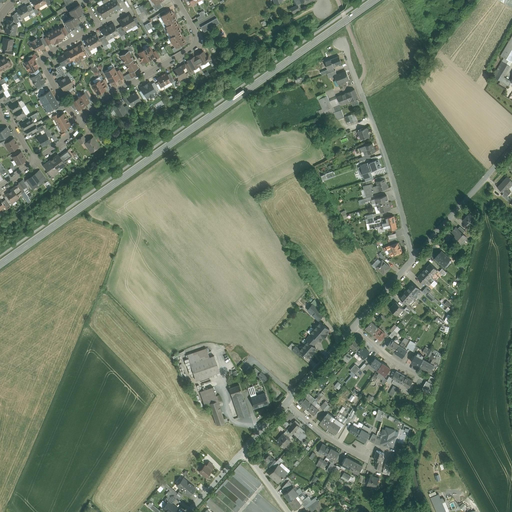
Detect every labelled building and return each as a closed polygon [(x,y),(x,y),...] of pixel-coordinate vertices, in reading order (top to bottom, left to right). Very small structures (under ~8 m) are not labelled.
[(31,0),(36,8),(36,9),(37,8),(46,3),(44,0),(31,0)] [(108,0),(109,1),(115,11),(121,8),(118,3),(116,0),(108,0)] [(109,1),(104,4),(109,14),(115,11),(109,1)] [(100,7),(97,8),(100,13),(103,18),(109,14),(104,4),(100,7)] [(73,17),(76,16),(84,12),(80,5),(75,8),(69,11),(73,17)] [(297,5),(290,8),(293,13),(299,10),(297,5)] [(26,6),(17,11),(18,12),(21,18),(22,18),(24,17),(26,21),(30,18),(28,15),(31,13),(30,12),(27,6),(26,6)] [(166,13),(161,15),(162,16),(164,21),(175,14),(174,13),(173,14),(171,10),(166,13)] [(205,16),(202,11),(199,13),(200,15),(197,17),(198,20),(205,16)] [(131,14),(128,16),(127,15),(125,17),(131,27),(136,24),(133,19),(131,14)] [(175,14),(164,21),(167,26),(175,21),(176,21),(177,20),(175,17),(176,16),(175,14)] [(17,23),(13,17),(12,15),(7,20),(5,32),(15,34),(17,24),(16,24),(17,23)] [(76,16),(73,17),(65,22),(68,27),(69,28),(80,22),(76,16)] [(131,27),(125,17),(122,18),(122,19),(119,21),(122,25),(125,31),(126,30),(131,27)] [(216,18),(211,21),(214,26),(219,23),(216,18)] [(175,21),(167,26),(166,26),(169,31),(180,25),(179,24),(177,24),(176,21),(175,21)] [(209,22),(201,27),(204,32),(212,28),(209,22)] [(114,23),(108,27),(113,36),(119,33),(117,29),(114,23)] [(180,25),(169,31),(172,36),(179,32),(180,32),(181,31),(179,28),(181,27),(180,25)] [(60,29),(59,27),(53,31),(59,41),(61,40),(60,39),(65,36),(64,35),(60,29)] [(108,27),(101,30),(104,36),(107,40),(113,36),(108,27)] [(53,31),(47,34),(51,43),(52,43),(57,41),(57,42),(59,41),(53,31)] [(179,32),(172,36),(170,37),(173,42),(184,36),(183,35),(181,35),(180,32),(179,32)] [(99,39),(97,34),(96,34),(95,34),(93,35),(93,36),(91,37),(98,50),(96,47),(102,43),(99,39)] [(184,36),(173,42),(175,47),(176,48),(180,45),(185,42),(183,39),(185,38),(184,36)] [(511,36),(501,55),(504,58),(511,62),(511,61),(511,36)] [(91,37),(88,39),(88,38),(85,40),(84,41),(87,46),(90,50),(96,47),(98,50),(91,37)] [(13,40),(4,38),(2,48),(11,50),(13,40)] [(36,39),(31,42),(32,43),(32,44),(29,45),(31,49),(34,47),(35,49),(37,48),(38,50),(41,49),(41,50),(45,48),(44,47),(40,39),(40,38),(37,40),(36,39)] [(80,45),(77,47),(77,46),(74,48),(75,48),(74,49),(79,59),(83,57),(82,56),(85,54),(84,52),(80,45)] [(149,46),(144,50),(149,59),(154,56),(155,56),(153,52),(149,46)] [(79,59),(74,49),(72,50),(72,49),(70,50),(70,51),(68,52),(69,55),(72,59),(73,61),(75,60),(76,61),(79,59)] [(125,52),(120,56),(122,60),(131,55),(129,51),(129,50),(125,52)] [(149,59),(144,50),(138,53),(140,56),(143,60),(144,62),(149,59)] [(65,52),(57,57),(59,59),(59,60),(60,63),(61,63),(63,66),(70,61),(67,56),(65,52)] [(203,52),(196,55),(197,56),(195,57),(199,65),(201,64),(202,64),(208,61),(206,56),(203,52)] [(131,55),(122,60),(125,64),(134,59),(131,55)] [(339,56),(331,59),(333,63),(326,66),(328,69),(328,70),(333,68),(339,65),(338,65),(342,63),(339,56)] [(4,57),(0,59),(0,70),(7,67),(9,67),(11,66),(12,64),(10,61),(8,60),(6,58),(4,57)] [(30,59),(25,62),(31,72),(32,74),(35,72),(35,73),(38,71),(37,69),(36,65),(37,64),(35,62),(35,61),(34,59),(33,57),(30,59)] [(194,57),(187,61),(188,62),(192,70),(193,69),(199,66),(199,65),(195,57),(194,58),(194,57)] [(134,59),(125,64),(127,68),(136,63),(134,59)] [(502,61),(493,76),(501,81),(503,77),(510,65),(502,61)] [(136,63),(127,68),(130,73),(135,70),(139,68),(136,63)] [(183,66),(175,70),(175,72),(179,79),(180,80),(183,78),(183,77),(183,76),(187,74),(183,66)] [(113,68),(105,73),(111,83),(119,78),(119,77),(116,72),(113,68)] [(123,77),(119,70),(116,72),(119,77),(121,79),(124,77),(123,77)] [(135,70),(130,73),(129,73),(129,74),(132,78),(138,75),(135,70)] [(334,70),(327,73),(329,78),(332,77),(333,79),(336,78),(335,75),(337,75),(335,70),(334,70)] [(38,71),(35,73),(35,72),(32,74),(28,76),(32,74),(33,76),(31,77),(37,86),(44,82),(45,82),(43,79),(43,78),(42,76),(41,76),(39,73),(38,71)] [(337,75),(335,75),(336,78),(338,84),(349,80),(346,71),(337,75)] [(166,73),(157,79),(159,83),(158,83),(161,88),(163,87),(163,86),(170,82),(171,81),(167,75),(166,73)] [(65,75),(61,77),(62,79),(58,81),(60,83),(61,86),(71,80),(69,78),(68,79),(65,75)] [(511,81),(503,77),(501,81),(509,85),(511,82),(511,81)] [(71,80),(61,86),(63,89),(64,91),(66,90),(72,87),(71,84),(72,83),(71,80)] [(100,80),(92,85),(94,88),(94,89),(95,91),(96,91),(98,94),(105,90),(105,89),(100,81),(100,80)] [(150,82),(147,84),(144,86),(141,88),(147,98),(149,97),(150,98),(154,96),(153,94),(156,93),(155,91),(151,84),(150,82)] [(38,89),(34,91),(38,98),(39,97),(46,93),(42,87),(38,89)] [(355,89),(347,92),(337,96),(341,105),(351,101),(358,98),(355,89)] [(46,93),(39,97),(43,104),(48,101),(54,98),(50,90),(46,93)] [(88,100),(84,93),(78,97),(84,107),(83,106),(89,102),(88,100)] [(136,93),(129,97),(128,98),(131,103),(132,106),(138,103),(139,105),(141,103),(140,101),(141,101),(136,93)] [(327,95),(321,98),(319,100),(323,109),(324,110),(332,107),(327,95)] [(127,98),(126,96),(123,98),(127,105),(131,103),(128,98),(127,98)] [(78,98),(72,101),(77,108),(78,110),(84,107),(78,97),(78,98)] [(48,101),(43,104),(47,111),(54,107),(58,105),(54,98),(48,101)] [(18,101),(13,104),(12,103),(9,105),(13,112),(22,107),(18,101)] [(122,104),(113,109),(114,109),(110,112),(112,115),(116,113),(118,117),(127,113),(127,112),(124,107),(122,104)] [(22,107),(13,112),(17,120),(21,118),(26,115),(22,107)] [(54,107),(47,111),(46,112),(50,118),(52,117),(57,113),(54,107)] [(341,109),(334,112),(335,116),(336,119),(344,117),(341,109)] [(61,115),(55,118),(55,119),(58,124),(55,125),(55,126),(67,119),(63,113),(61,115)] [(354,113),(345,117),(347,122),(350,121),(351,123),(353,122),(354,123),(356,122),(356,121),(357,120),(354,113)] [(30,120),(21,125),(23,128),(23,129),(23,130),(35,124),(33,120),(32,119),(30,120)] [(67,119),(55,126),(58,124),(62,131),(66,129),(67,129),(66,128),(70,125),(67,119)] [(35,124),(23,130),(24,132),(25,131),(27,135),(35,131),(38,129),(37,128),(35,124)] [(42,125),(37,128),(38,129),(35,131),(37,133),(43,130),(44,129),(42,125)] [(7,127),(0,130),(0,139),(10,133),(7,127)] [(51,135),(47,127),(44,129),(43,130),(45,133),(46,133),(48,137),(51,135)] [(367,128),(363,129),(363,128),(358,129),(360,134),(360,135),(361,139),(369,136),(368,132),(369,132),(367,128)] [(45,133),(38,138),(43,146),(50,142),(48,137),(46,133),(45,133)] [(83,136),(77,139),(81,144),(86,140),(83,136)] [(93,137),(85,143),(91,152),(99,146),(93,137)] [(9,138),(1,142),(3,146),(6,144),(5,143),(10,140),(9,138)] [(10,140),(5,143),(6,144),(10,152),(14,149),(15,150),(16,149),(16,148),(18,147),(13,139),(10,140)] [(372,143),(360,148),(361,152),(363,151),(365,155),(369,153),(375,151),(372,143)] [(59,156),(58,155),(53,158),(51,160),(50,160),(59,172),(57,170),(67,163),(66,161),(72,157),(67,150),(59,156)] [(14,156),(13,157),(17,165),(19,164),(21,166),(25,163),(24,161),(26,160),(21,152),(19,153),(14,156)] [(364,160),(363,160),(365,164),(360,165),(364,176),(366,175),(372,173),(371,171),(373,171),(373,170),(381,167),(378,159),(371,161),(370,158),(364,160)] [(50,160),(44,165),(48,171),(51,175),(53,177),(59,172),(50,160)] [(40,170),(27,180),(33,188),(43,180),(42,178),(44,176),(40,170)] [(6,171),(2,174),(5,179),(10,175),(6,171)] [(511,180),(507,177),(498,187),(504,193),(507,196),(507,195),(511,192),(508,189),(511,183),(511,180)] [(384,179),(377,181),(378,185),(379,189),(380,190),(387,188),(384,179)] [(27,186),(23,180),(19,183),(19,184),(23,189),(27,186)] [(23,189),(19,184),(15,186),(18,191),(19,191),(21,193),(24,191),(23,189)] [(372,184),(363,186),(366,194),(372,193),(377,192),(376,190),(379,189),(378,185),(373,187),(372,184)] [(15,186),(10,190),(11,191),(6,195),(12,202),(19,197),(18,196),(21,193),(19,191),(18,191),(15,186)] [(511,199),(507,195),(507,196),(504,193),(502,195),(509,202),(511,199)] [(387,195),(376,198),(378,205),(389,202),(387,195)] [(10,206),(6,199),(5,200),(5,199),(2,201),(5,206),(7,209),(10,206)] [(378,205),(374,206),(377,213),(381,212),(391,209),(389,202),(378,205)] [(470,212),(462,221),(465,223),(468,226),(469,226),(476,218),(470,212)] [(375,221),(368,223),(370,229),(378,227),(387,225),(396,223),(394,215),(386,217),(387,222),(383,223),(383,221),(381,221),(381,218),(374,220),(375,221)] [(470,235),(460,226),(458,229),(467,236),(466,237),(468,238),(470,235)] [(458,229),(456,227),(452,231),(455,233),(454,233),(456,235),(452,238),(453,239),(452,240),(455,242),(455,241),(459,244),(466,237),(467,236),(458,229)] [(398,242),(390,245),(391,248),(393,252),(394,254),(402,251),(398,242)] [(441,251),(435,258),(444,266),(450,259),(441,251)] [(390,267),(382,259),(376,266),(378,269),(379,269),(384,274),(390,267)] [(458,261),(455,265),(463,272),(464,267),(458,261)] [(437,269),(430,263),(424,270),(431,277),(437,269)] [(424,270),(417,278),(424,284),(425,282),(429,285),(434,280),(431,277),(424,270)] [(413,283),(407,290),(414,297),(416,298),(418,296),(418,295),(417,294),(421,289),(419,288),(413,283)] [(429,293),(424,288),(422,291),(429,298),(432,300),(434,297),(429,293)] [(407,290),(400,297),(408,304),(414,297),(407,290)] [(396,302),(390,308),(397,315),(403,308),(396,302)] [(313,304),(308,310),(313,314),(318,309),(317,308),(313,304)] [(313,314),(313,315),(318,320),(323,314),(320,309),(319,310),(318,309),(313,314)] [(371,321),(366,327),(373,334),(378,327),(371,321)] [(320,322),(317,325),(316,325),(313,329),(313,330),(311,333),(312,333),(318,339),(320,341),(323,338),(327,334),(326,333),(330,330),(320,322)] [(441,324),(439,329),(446,332),(448,328),(441,324)] [(385,334),(378,327),(373,334),(380,340),(385,334)] [(394,329),(389,335),(392,338),(397,332),(394,329)] [(318,339),(312,333),(306,340),(308,341),(313,345),(318,339)] [(394,341),(392,339),(387,346),(395,351),(402,341),(396,337),(394,341)] [(355,339),(350,345),(357,352),(362,346),(355,339)] [(402,341),(395,351),(403,357),(407,350),(403,347),(407,342),(406,342),(403,340),(402,341)] [(304,343),(302,346),(302,347),(300,350),(302,352),(308,357),(311,354),(311,355),(314,352),(314,351),(316,348),(313,345),(308,341),(306,343),(304,343)] [(300,350),(296,346),(293,349),(299,355),(302,352),(300,350)] [(369,352),(362,346),(357,352),(364,358),(369,352)] [(205,348),(187,354),(195,380),(219,372),(213,355),(209,357),(205,348)] [(417,355),(415,354),(411,361),(419,366),(423,359),(422,358),(423,355),(418,353),(417,355)] [(430,356),(428,361),(424,359),(419,366),(430,372),(432,368),(435,362),(438,357),(435,355),(435,354),(432,353),(430,356)] [(382,363),(375,357),(370,364),(378,369),(382,363)] [(390,368),(382,363),(378,369),(380,371),(377,375),(382,379),(385,375),(390,368)] [(355,364),(350,370),(355,374),(360,368),(355,364)] [(250,372),(264,380),(267,375),(253,367),(250,372)] [(405,376),(396,371),(392,378),(393,378),(394,379),(392,382),(399,386),(399,385),(400,383),(405,376)] [(413,380),(405,376),(400,383),(399,385),(407,389),(408,387),(409,388),(413,380)] [(337,381),(333,385),(337,390),(342,385),(337,381)] [(238,385),(229,388),(233,400),(243,397),(241,393),(238,385)] [(212,387),(204,390),(209,403),(217,400),(215,396),(212,387)] [(204,390),(199,391),(204,405),(209,404),(209,403),(204,390)] [(265,392),(251,397),(254,408),(268,404),(265,392)] [(305,396),(299,402),(306,409),(312,403),(314,400),(308,393),(305,396)] [(243,397),(233,400),(239,417),(249,414),(243,397)] [(217,400),(209,403),(209,404),(216,425),(225,422),(218,403),(217,400)] [(319,409),(312,403),(306,409),(313,415),(319,409)] [(377,409),(374,418),(381,420),(384,411),(377,409)] [(325,415),(320,422),(328,427),(335,417),(328,412),(326,415),(325,415)] [(345,418),(338,413),(336,416),(335,417),(328,427),(336,433),(341,425),(343,426),(344,423),(343,422),(344,420),(345,418)] [(296,420),(288,429),(293,434),(300,426),(299,425),(300,424),(296,420)] [(358,425),(354,423),(349,431),(357,436),(361,429),(357,426),(358,425)] [(384,435),(383,437),(382,443),(393,447),(396,437),(394,436),(393,435),(395,430),(386,427),(385,430),(383,430),(382,434),(384,435)] [(366,431),(361,429),(357,436),(366,441),(370,434),(369,433),(370,432),(367,430),(366,431)] [(284,433),(277,440),(284,447),(290,439),(289,438),(284,433)] [(377,435),(375,443),(381,445),(382,443),(383,437),(377,435)] [(331,448),(323,443),(319,451),(318,452),(321,454),(322,453),(327,455),(331,448)] [(331,448),(327,455),(326,457),(333,461),(334,459),(335,460),(339,453),(331,448)] [(384,453),(376,450),(374,459),(377,460),(375,467),(379,469),(382,461),(381,461),(384,453)] [(266,452),(259,460),(261,462),(262,460),(264,462),(267,464),(272,459),(272,458),(270,456),(266,452)] [(272,459),(267,464),(270,468),(273,465),(276,461),(272,457),(272,458),(272,459)] [(355,461),(346,457),(342,464),(341,466),(344,468),(346,466),(350,469),(355,461)] [(276,461),(273,465),(276,468),(278,465),(280,463),(281,462),(278,459),(276,461)] [(363,466),(355,461),(350,469),(356,471),(355,473),(358,475),(358,473),(359,473),(363,466)] [(206,465),(205,465),(199,471),(206,477),(211,470),(210,469),(214,466),(209,462),(206,465)] [(331,462),(326,470),(332,474),(334,471),(337,465),(336,466),(331,462)] [(276,468),(270,474),(273,476),(272,477),(277,481),(282,477),(283,476),(286,472),(278,465),(276,468)] [(379,479),(370,476),(367,484),(371,486),(371,485),(376,486),(379,479)] [(195,488),(183,478),(177,485),(189,495),(195,488)] [(288,480),(282,487),(285,492),(293,487),(288,480)] [(179,495),(168,486),(167,487),(172,492),(173,492),(172,493),(177,497),(179,495)] [(285,492),(283,493),(289,501),(298,494),(299,494),(293,486),(285,492)] [(459,486),(429,497),(436,511),(448,511),(447,504),(464,498),(459,486)] [(172,492),(169,496),(174,501),(177,497),(172,493),(173,492),(172,492)] [(298,494),(289,501),(295,509),(301,504),(301,505),(303,504),(304,505),(312,500),(311,499),(311,500),(308,496),(302,500),(298,494)] [(174,501),(169,496),(164,502),(166,503),(162,508),(166,511),(174,511),(178,508),(172,504),(174,501)] [(312,500),(304,505),(306,508),(313,503),(317,500),(315,498),(312,500)] [(313,503),(308,507),(312,511),(317,508),(315,506),(313,503)]
